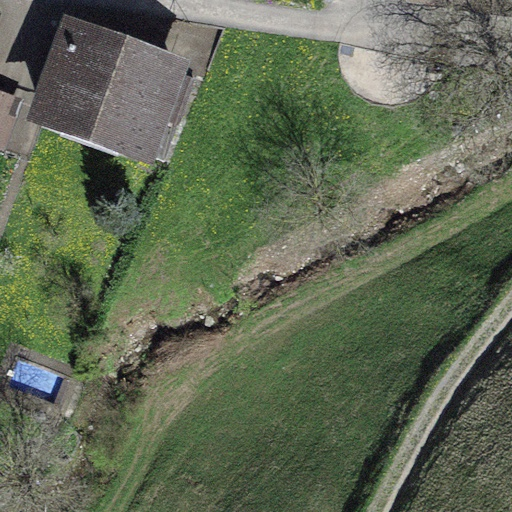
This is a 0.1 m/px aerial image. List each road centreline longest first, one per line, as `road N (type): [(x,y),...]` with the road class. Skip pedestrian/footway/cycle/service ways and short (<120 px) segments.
road 1 (residential): [(511,55),(115,0)]
road 2 (track): [(511,298),(449,379),(379,511)]
